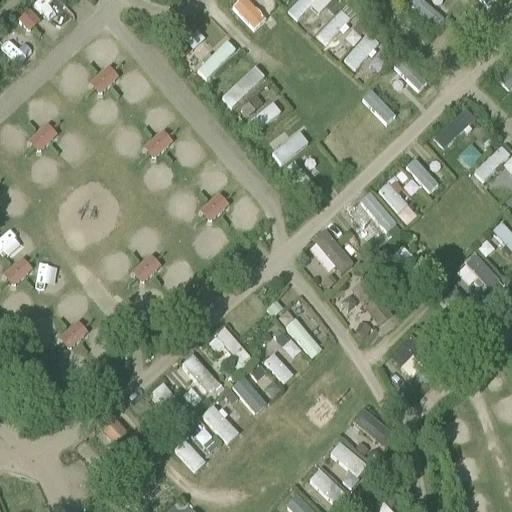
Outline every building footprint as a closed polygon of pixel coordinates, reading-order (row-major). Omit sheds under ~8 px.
[(312,0),(297,17),(306,26),(329,0),(312,0)] [(262,38),(273,30),(252,1),(241,9),(262,38)] [(28,14),(17,24),(28,36),(39,26),(28,14)] [(326,39),(336,50),(359,28),(349,18),(326,39)] [(59,34),(72,46),(83,32),(71,21),(59,34)] [(365,76),(385,49),(373,40),(352,66),(365,76)] [(215,79),(239,58),(230,48),(206,69),(215,79)] [(384,85),(392,99),(404,93),(411,107),(430,97),(414,69),(384,85)] [(107,70),(88,87),(98,98),(117,81),(107,70)] [(240,110),(269,90),(262,79),(232,99),(240,110)] [(391,125),(399,118),(378,93),(370,100),(391,125)] [(261,137),(286,119),(280,109),(254,128),(261,137)] [(454,153),(473,131),(462,122),(443,144),(454,153)] [(345,126),(337,134),(360,158),(369,151),(345,126)] [(45,128),(26,144),(36,155),(55,138),(45,128)] [(162,135),(143,152),(153,163),(171,146),(162,135)] [(291,162),(314,145),(307,136),(284,152),(291,162)] [(482,178),(494,190),(511,171),(511,161),(505,155),(482,178)] [(415,174),(439,202),(449,194),(425,166),(415,174)] [(407,220),(416,212),(395,189),(386,197),(407,220)] [(218,198),(199,215),(209,226),(227,209),(218,198)] [(498,237),(511,250),(511,232),(507,228),(498,237)] [(149,259),(130,276),(140,287),(159,270),(149,259)] [(21,262),(2,279),(12,290),(30,273),(21,262)] [(477,269),(491,295),(504,288),(491,262),(477,269)] [(390,274),(401,284),(410,274),(398,264),(390,274)] [(433,264),(417,279),(427,290),(443,274),(433,264)] [(292,332),(320,365),(330,357),(302,323),(292,332)] [(77,325),(58,342),(67,353),(86,336),(77,325)] [(231,331),(219,341),(242,369),(254,360),(231,331)] [(416,385),(441,366),(430,350),(419,358),(412,348),(397,360),(416,385)] [(270,367),(290,391),(301,382),(281,358),(270,367)] [(186,370),(213,398),(224,387),(198,359),(186,370)] [(327,409),(357,377),(345,366),(315,398),(327,409)] [(239,393),(262,419),(275,407),(252,381),(239,393)] [(170,387),(158,396),(167,409),(179,400),(170,387)] [(188,399),(198,413),(209,406),(199,391),(188,399)] [(182,408),(176,419),(189,425),(194,414),(182,408)] [(213,412),(206,420),(231,445),(238,438),(213,412)] [(183,444),(173,456),(200,480),(210,469),(183,444)] [(348,447),(338,456),(364,483),(374,473),(348,447)] [(341,510),(351,500),(326,475),(316,485),(341,510)] [(320,511),(309,497),(296,507),(300,511),(320,511)]
